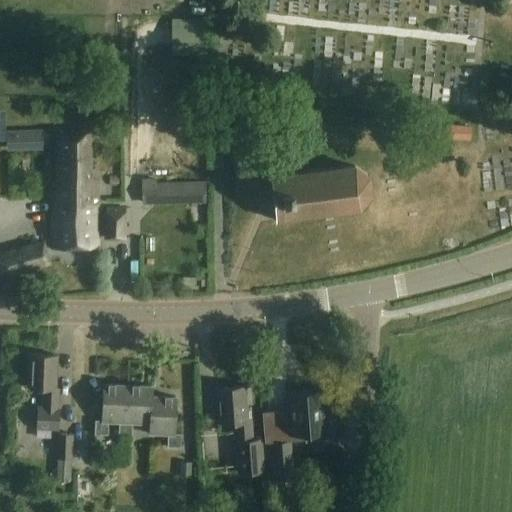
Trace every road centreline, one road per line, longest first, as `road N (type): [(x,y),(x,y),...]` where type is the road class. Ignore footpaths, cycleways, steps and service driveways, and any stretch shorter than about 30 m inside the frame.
road 1 (tertiary): [(0,310),(233,313),(361,293)]
road 2 (unclassified): [(358,511),(371,320),(361,293)]
road 3 (tertiary): [(361,293),(511,252)]
